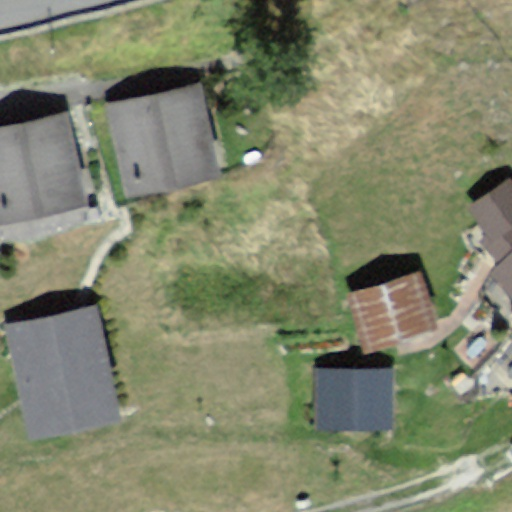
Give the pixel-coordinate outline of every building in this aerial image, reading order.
[(185,96),(95,116),(115,208),(205,189),(185,96)] [(56,124),(0,134),(0,225),(73,211),(56,124)] [(511,238),(474,274),(511,315),(511,238)] [(353,289),(372,340),(442,315),(424,263),(353,289)] [(81,318),(0,331),(0,337),(16,437),(98,424),(81,318)] [(321,417),(400,417),(400,364),(322,363),(321,417)]
